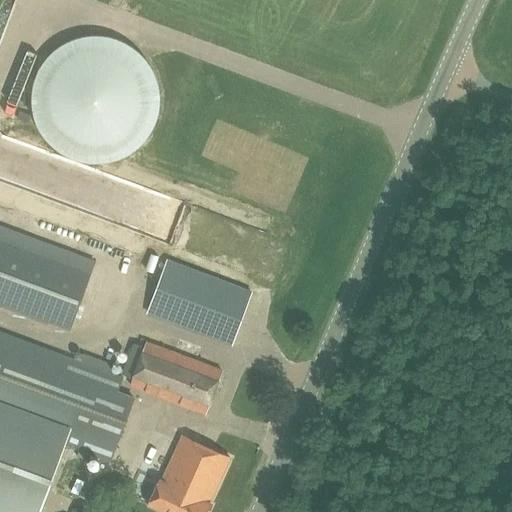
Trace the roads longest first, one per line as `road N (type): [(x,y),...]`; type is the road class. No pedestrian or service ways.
road 1 (tertiary): [(262,511),(444,69)]
road 2 (unknown): [(413,146),(26,0)]
